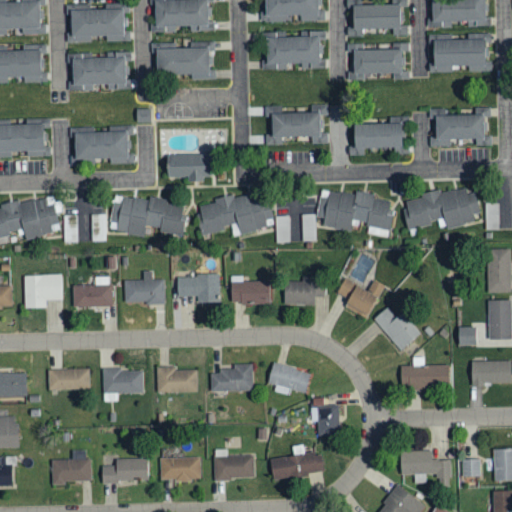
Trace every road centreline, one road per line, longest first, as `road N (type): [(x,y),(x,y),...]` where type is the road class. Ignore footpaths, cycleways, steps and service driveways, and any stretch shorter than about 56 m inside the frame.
road 1 (residential): [(0,344),(290,336),(348,361),(374,420),(511,416)]
road 2 (residential): [(374,420),(352,480),(328,499),(294,510),(196,511)]
